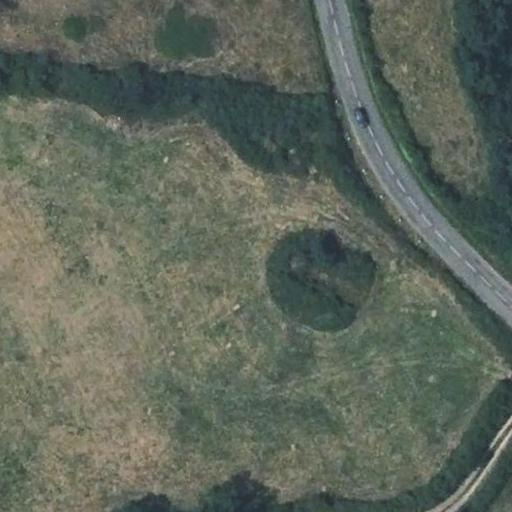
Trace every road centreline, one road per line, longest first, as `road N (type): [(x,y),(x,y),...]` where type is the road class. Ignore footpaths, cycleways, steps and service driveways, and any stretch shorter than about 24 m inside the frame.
road 1 (tertiary): [(327,0),(345,75),(409,203),(511,305)]
road 2 (track): [(511,423),(447,506),(432,511)]
